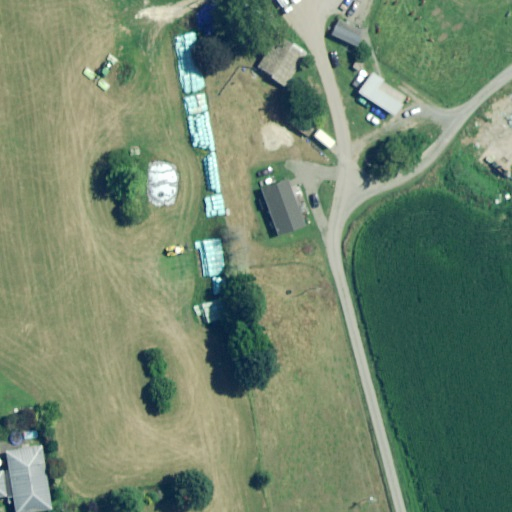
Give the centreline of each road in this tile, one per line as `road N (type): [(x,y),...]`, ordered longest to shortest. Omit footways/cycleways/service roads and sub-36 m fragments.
road 1 (unknown): [(400,511),(341,291),(336,207)]
road 2 (unknown): [(336,207),(431,147),(474,91),(511,62)]
road 3 (unknown): [(336,207),(342,146),(314,35),(327,0)]
